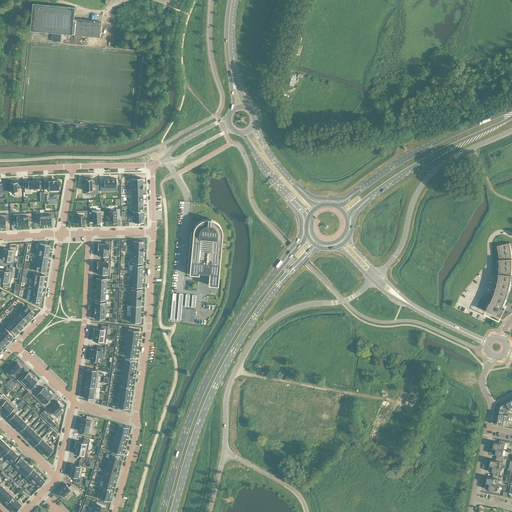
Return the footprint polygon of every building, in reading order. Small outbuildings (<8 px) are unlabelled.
[(106,28),(100,27),(101,21),(74,18),(75,7),(32,3),(30,30),(52,32),(52,41),(60,41),(61,33),(70,34),(70,36),(72,36),(71,41),(84,43),(84,36),(87,36),(86,43),(99,44),(99,37),(105,38),(106,28)] [(297,74),(290,72),(286,84),(293,86),(294,80),(296,80),(297,74)] [(100,191),(109,191),(117,191),(117,186),(117,183),(116,183),(116,178),(105,179),(104,179),(104,184),(100,185),(100,191)] [(92,179),(84,179),(84,190),(92,190),(95,190),(95,184),(92,184),(92,179)] [(28,181),(28,182),(28,186),(25,186),(25,193),(31,192),(31,188),(40,188),(40,186),(41,186),(41,181),(40,181),(40,180),(39,180),(28,181)] [(59,181),(59,180),(55,181),(55,180),(51,180),(51,181),(48,181),(49,188),(61,187),(61,181),(59,181)] [(10,182),(11,192),(15,192),(15,196),(22,196),(21,188),(17,188),(17,182),(10,182)] [(117,222),(117,219),(120,219),(120,208),(116,208),(116,210),(109,210),(109,211),(109,215),(108,215),(108,219),(109,219),(109,222),(117,222)] [(78,224),(84,224),(84,217),(89,217),(89,210),(76,211),(76,215),(78,215),(78,224)] [(101,222),(101,217),(101,216),(103,216),(103,217),(104,217),(103,211),(101,211),(101,210),(92,211),(93,216),(92,216),(92,220),(93,220),(93,222),(92,222),(92,223),(101,222)] [(54,211),(45,212),(46,224),(52,224),(51,218),(55,218),(54,211)] [(46,224),(45,212),(45,213),(39,213),(39,212),(36,212),(37,219),(40,219),(40,225),(46,224)] [(23,226),(22,213),(13,214),(14,220),(17,220),(17,226),(23,226)] [(31,213),(22,213),(23,226),(29,225),(29,219),(32,219),(31,213)] [(0,214),(0,226),(0,227),(6,227),(6,221),(9,221),(8,214),(0,214)] [(218,285),(222,243),(222,235),(210,219),(211,218),(208,218),(208,219),(193,232),(192,246),(190,246),(187,274),(199,275),(199,272),(209,273),(208,285),(218,285)] [(98,249),(111,250),(112,241),(105,241),(105,244),(98,244),(98,249)] [(511,258),(511,251),(509,242),(497,245),(498,252),(499,259),(499,266),(499,273),(498,280),(496,286),(494,293),(491,300),(490,302),(488,301),(488,302),(490,303),(487,309),(485,308),(484,309),(500,316),(504,309),(499,306),(500,304),(502,305),(506,297),(508,290),(510,282),(511,274),(511,266),(511,258)] [(2,254),(15,256),(16,250),(17,250),(17,247),(10,246),(9,249),(3,248),(2,254)] [(105,259),(111,259),(111,250),(98,249),(98,250),(98,255),(105,256),(105,259)] [(13,265),(15,256),(2,254),(1,259),(7,260),(7,263),(13,265)] [(111,268),(111,259),(105,259),(104,262),(97,261),(97,267),(111,268)] [(0,269),(0,275),(11,277),(13,268),(6,267),(6,270),(0,269)] [(111,268),(97,267),(97,268),(97,273),(104,274),(104,277),(110,277),(110,268),(111,268)] [(11,277),(0,275),(0,281),(4,282),(3,285),(10,286),(11,277)] [(26,304),(22,309),(30,316),(35,312),(32,310),(27,304),(26,304)] [(30,316),(22,309),(22,308),(18,312),(26,320),(30,316)] [(15,318),(22,325),(26,321),(26,320),(18,312),(17,312),(14,316),(15,318)] [(22,325),(15,318),(11,322),(19,329),(22,325)] [(19,329),(11,322),(7,326),(14,333),(19,329)] [(93,334),(106,335),(108,326),(102,325),(101,328),(94,327),(94,328),(94,329),(93,329),(93,333),(94,333),(93,334)] [(4,327),(1,331),(9,339),(13,335),(4,327)] [(9,339),(1,331),(0,331),(1,332),(0,333),(0,337),(5,343),(9,339)] [(105,345),(106,335),(93,334),(93,340),(92,340),(99,341),(99,344),(105,345)] [(91,353),(90,354),(104,356),(105,349),(113,351),(113,347),(105,346),(105,347),(99,346),(99,349),(91,348),(91,349),(90,349),(90,353),(91,353)] [(104,356),(90,354),(90,360),(97,361),(96,364),(102,365),(104,356)] [(18,370),(22,367),(17,362),(9,370),(16,377),(20,373),(18,370)] [(24,386),(33,377),(31,375),(32,375),(29,372),(28,373),(28,372),(24,376),(22,374),(17,380),(24,386)] [(34,378),(33,377),(24,386),(31,394),(36,388),(33,385),(37,381),(38,380),(35,378),(34,378)] [(411,382),(405,403),(413,405),(419,384),(411,382)] [(39,401),(48,392),(47,391),(48,390),(45,387),(44,388),(43,387),(44,387),(43,387),(39,391),(37,389),(32,394),(39,401)] [(94,403),(96,393),(84,391),(84,392),(83,392),(82,396),(83,396),(83,397),(89,398),(88,401),(94,403)] [(49,392),(48,392),(39,401),(46,407),(51,402),(49,400),(53,396),(52,396),(51,395),(52,394),(49,392)] [(12,402),(5,396),(1,400),(3,402),(0,405),(0,410),(1,412),(2,411),(12,402)] [(500,406),(506,410),(509,408),(511,412),(511,411),(511,400),(511,399),(500,406)] [(63,406),(57,401),(49,410),(54,415),(57,417),(59,415),(63,411),(60,409),(63,406)] [(18,408),(12,402),(2,411),(3,412),(2,412),(5,415),(6,415),(7,415),(11,411),(14,413),(18,408)] [(500,406),(498,418),(507,420),(508,414),(507,414),(507,411),(506,410),(500,406)] [(49,424),(52,421),(47,416),(48,415),(44,410),(40,415),(49,424)] [(328,442),(329,432),(336,432),(337,413),(311,411),(309,441),(328,442)] [(9,419),(13,423),(19,416),(15,412),(9,419)] [(13,423),(17,426),(23,420),(19,416),(13,423)] [(80,424),(93,427),(95,417),(89,416),(88,419),(81,418),(80,418),(79,422),(80,422),(80,424)] [(507,420),(498,418),(497,424),(508,426),(509,421),(507,420)] [(23,420),(17,426),(20,430),(27,424),(23,420)] [(21,430),(25,433),(30,427),(27,424),(20,430),(21,430)] [(91,437),(93,427),(80,424),(79,426),(78,426),(77,430),(78,430),(78,431),(85,432),(84,435),(91,437)] [(117,430),(127,432),(128,427),(119,424),(117,430)] [(30,427),(25,433),(29,437),(34,431),(30,427)] [(22,435),(24,433),(21,431),(17,435),(28,445),(30,443),(22,435)] [(34,431),(29,437),(33,440),(38,435),(34,431)] [(38,435),(33,440),(36,444),(35,444),(36,445),(42,438),(38,435)] [(42,438),(36,445),(39,448),(46,442),(42,438)] [(76,441),(75,447),(88,450),(90,440),(84,439),(83,442),(76,440),(76,441)] [(494,441),(493,447),(504,449),(505,441),(499,439),(499,442),(494,441)] [(12,440),(8,443),(25,460),(28,457),(12,440)] [(46,442),(39,448),(43,452),(49,446),(46,442)] [(10,448),(7,444),(0,450),(4,454),(10,448)] [(121,453),(123,448),(113,445),(111,451),(121,453)] [(49,446),(43,452),(47,456),(53,449),(49,446)] [(88,450),(75,447),(74,447),(73,451),(74,451),(73,453),(81,455),(81,458),(87,459),(87,458),(88,453),(87,453),(88,450)] [(504,449),(493,447),(491,453),(497,454),(496,457),(502,458),(504,449)] [(10,448),(4,454),(8,458),(14,451),(10,448)] [(14,451),(8,458),(6,460),(10,464),(18,455),(14,451)] [(108,458),(109,459),(118,461),(120,455),(110,453),(108,458)] [(13,464),(17,468),(25,461),(20,457),(13,464)] [(501,461),(502,458),(496,457),(495,460),(490,459),(489,465),(500,467),(501,467),(503,461),(501,461)] [(118,461),(109,459),(108,464),(117,467),(118,461)] [(17,468),(21,472),(29,465),(25,461),(17,468)] [(71,463),(70,469),(82,472),(84,463),(79,462),(78,465),(71,463)] [(108,464),(106,470),(115,472),(116,472),(118,467),(117,467),(108,464)] [(29,465),(21,472),(25,476),(33,469),(29,465)] [(500,467),(489,465),(488,471),(493,471),(493,474),(499,476),(500,467)] [(33,469),(25,476),(29,480),(37,473),(33,469)] [(82,472),(70,469),(69,471),(68,471),(68,474),(68,475),(75,477),(74,481),(79,483),(82,472)] [(104,475),(114,478),(115,472),(106,470),(105,469),(104,475)] [(37,473),(29,480),(34,484),(35,484),(41,477),(37,473)] [(498,478),(499,476),(493,474),(492,477),(487,476),(486,482),(498,484),(499,479),(498,478)] [(102,480),(103,481),(112,483),(114,478),(104,475),(102,480)] [(41,477),(35,484),(39,488),(45,481),(41,477)] [(112,483),(103,481),(102,486),(111,489),(112,483)] [(497,490),(498,484),(486,482),(485,488),(490,489),(489,492),(495,493),(496,490),(497,490)] [(59,492),(58,492),(64,497),(64,496),(66,494),(69,496),(71,493),(73,491),(77,495),(80,492),(76,488),(72,485),(70,487),(66,484),(59,492)] [(0,496),(2,499),(10,490),(6,486),(0,492),(0,496)] [(102,486),(101,492),(110,495),(112,489),(111,489),(102,486)] [(15,495),(10,490),(2,499),(6,503),(15,495)] [(110,495),(101,492),(98,491),(97,497),(108,501),(110,495)] [(15,495),(6,503),(11,507),(19,499),(17,500),(13,497),(15,495)] [(24,503),(19,499),(11,507),(15,511),(24,503)] [(93,508),(103,511),(106,506),(96,502),(93,508)]
